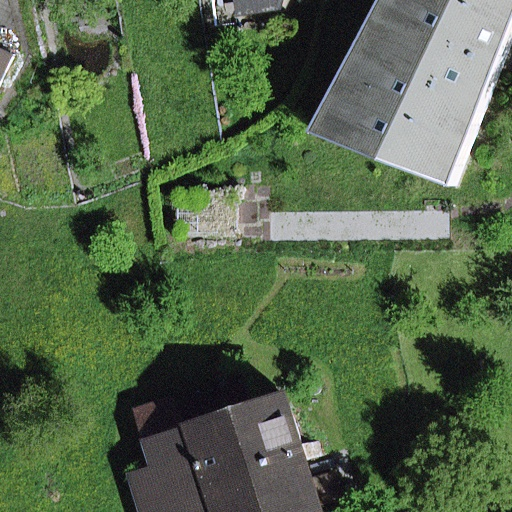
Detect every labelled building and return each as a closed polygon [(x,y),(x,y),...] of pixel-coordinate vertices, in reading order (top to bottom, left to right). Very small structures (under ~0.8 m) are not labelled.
[(246,0),(248,10),(281,9),(283,0),(246,0)] [(511,0),(388,0),(318,133),(457,187),(511,44),(511,0)] [(0,90),(16,57),(0,49),(0,90)] [(310,511),(322,508),(286,398),(254,409),(246,385),(193,401),(201,427),(151,443),(159,469),(135,477),(146,511),(310,511)] [(151,443),(201,427),(193,401),(192,397),(141,413),(151,443)]
